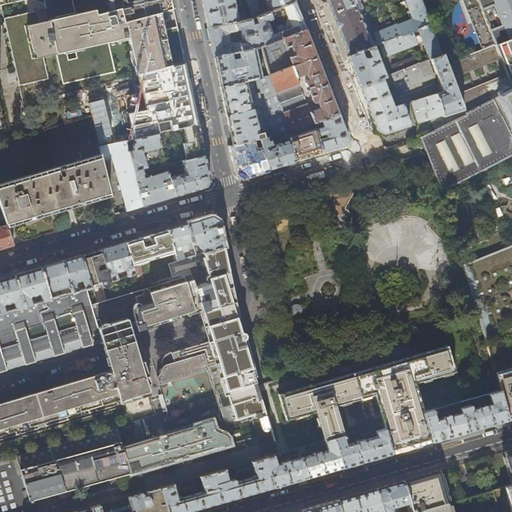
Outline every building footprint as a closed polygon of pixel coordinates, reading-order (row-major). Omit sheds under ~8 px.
[(65,93),(63,84),(46,9),(27,13),(24,0),(3,0),(7,18),(3,18),(29,129),(30,130),(46,126),(63,122),(57,95),(65,93)] [(75,14),(71,0),(43,0),(46,9),(63,84),(114,72),(107,42),(127,37),(136,74),(138,74),(184,62),(181,50),(176,27),(163,31),(162,24),(159,13),(123,23),(119,8),(109,11),(96,14),(95,9),(75,14)] [(137,0),(125,3),(124,0),(106,0),(109,11),(119,8),(123,23),(159,13),(173,9),(170,0),(137,0)] [(201,0),(205,15),(207,28),(222,25),(220,17),(224,16),(226,24),(238,21),(233,0),(201,0)] [(246,0),(250,11),(252,18),(254,17),(261,14),(255,0),(263,0),(268,12),(294,1),(293,0),(246,0)] [(326,0),(336,25),(348,56),(361,51),(367,49),(430,26),(420,0),(404,0),(413,21),(398,27),(397,27),(374,35),(374,36),(369,38),(360,12),(363,11),(358,0),(326,0)] [(511,0),(461,0),(482,50),(511,37),(511,0)] [(303,22),(294,1),(268,12),(271,20),(276,32),(279,39),(305,29),(303,22)] [(249,18),(252,18),(250,11),(244,12),(245,19),(249,18)] [(226,24),(222,25),(207,28),(210,40),(214,57),(254,48),(258,47),(257,42),(261,41),(263,46),(279,39),(276,32),(272,33),(267,21),(271,20),(268,12),(261,14),(254,17),(256,23),(250,24),(249,18),(245,19),(238,21),(226,24)] [(442,56),(430,26),(367,49),(370,57),(367,59),(365,58),(364,59),(361,51),(348,56),(356,76),(360,88),(385,78),(375,50),(380,48),(384,58),(423,43),(428,57),(426,58),(427,61),(442,56)] [(305,29),(279,39),(263,46),(260,47),(269,75),(316,57),(305,29)] [(511,37),(446,65),(451,79),(502,58),(509,77),(458,98),(465,115),(511,90),(511,37)] [(254,48),(214,57),(217,70),(220,87),(264,77),(263,74),(260,74),(254,48)] [(392,75),(421,64),(418,54),(388,65),(392,75)] [(446,65),(442,56),(427,61),(421,64),(392,75),(385,78),(360,88),(366,102),(375,127),(377,130),(383,135),(410,127),(403,105),(396,107),(395,110),(395,112),(393,112),(391,110),(389,106),(391,103),(385,88),(394,85),(396,92),(437,76),(443,93),(436,96),(444,125),(465,115),(458,98),(451,79),(446,65)] [(319,65),(316,57),(269,75),(290,131),(312,123),(338,113),(328,87),(319,65)] [(187,76),(184,62),(138,74),(151,135),(157,134),(197,124),(194,106),(187,76)] [(269,75),(264,77),(220,87),(223,100),(227,120),(232,144),(259,139),(262,138),(261,132),(266,130),(266,131),(265,132),(266,137),(272,136),(275,135),(286,133),(290,131),(269,75)] [(511,90),(465,115),(444,125),(419,137),(420,140),(425,153),(437,183),(439,192),(511,156),(511,243),(461,264),(478,321),(484,339),(511,327),(511,90)] [(419,137),(444,125),(436,96),(412,103),(418,125),(419,137)] [(338,113),(312,123),(321,153),(336,148),(345,146),(348,139),(343,126),(338,113)] [(63,122),(46,126),(57,170),(0,186),(0,206),(6,223),(19,219),(38,214),(64,206),(110,192),(101,158),(101,157),(80,163),(72,134),(94,127),(91,115),(63,122)] [(312,123),(290,131),(286,133),(295,160),(306,157),(321,153),(312,123)] [(201,139),(197,124),(157,134),(161,148),(172,145),(176,157),(184,154),(185,160),(204,155),(201,139)] [(286,133),(275,135),(277,143),(274,144),(273,145),(273,147),(273,148),(270,149),(270,146),(269,142),(271,142),(273,140),(272,136),(266,137),(262,138),(259,139),(268,169),(280,165),(295,160),(286,133)] [(161,148),(157,134),(151,135),(133,139),(134,142),(133,142),(131,145),(133,149),(128,151),(143,206),(159,201),(175,196),(170,178),(168,171),(144,178),(141,169),(146,167),(165,161),(161,148)] [(259,139),(232,144),(235,158),(238,172),(245,176),(256,172),(268,169),(259,139)] [(98,147),(101,157),(101,158),(114,154),(114,162),(127,211),(131,209),(143,206),(128,151),(125,141),(98,147)] [(206,163),(204,155),(185,160),(181,161),(185,174),(170,178),(175,196),(189,192),(206,187),(210,181),(206,163)] [(187,224),(193,245),(201,243),(204,253),(224,247),(219,221),(216,219),(212,216),(200,220),(187,224)] [(6,224),(0,226),(0,248),(13,245),(6,224)] [(177,227),(168,230),(174,248),(175,251),(175,252),(178,261),(185,259),(183,252),(194,248),(193,245),(187,224),(177,227)] [(132,265),(175,252),(175,251),(174,248),(168,230),(158,233),(136,239),(124,242),(132,265)] [(132,265),(124,242),(113,246),(101,250),(111,281),(118,279),(116,272),(125,269),(127,276),(135,274),(132,265)] [(202,308),(203,312),(204,315),(206,323),(210,337),(211,340),(200,343),(207,368),(215,394),(227,391),(228,394),(236,391),(257,385),(243,340),(244,339),(245,338),(246,337),(245,335),(244,333),(241,332),(241,331),(240,328),(237,319),(236,314),(233,306),(232,303),(230,296),(234,294),(224,247),(204,253),(203,253),(211,281),(209,282),(195,286),(202,308)] [(111,281),(101,250),(92,252),(81,255),(91,287),(100,284),(99,282),(101,281),(102,284),(110,281),(111,281)] [(73,258),(62,261),(72,293),(76,291),(74,284),(75,281),(80,280),(83,281),(85,289),(86,288),(91,287),(81,255),(73,258)] [(52,264),(41,268),(48,292),(61,288),(63,295),(66,295),(72,293),(62,261),(52,264)] [(182,275),(178,262),(172,263),(176,277),(182,275)] [(29,271),(14,276),(24,307),(32,305),(30,297),(31,296),(33,297),(35,296),(37,295),(38,294),(41,295),(43,301),(50,299),(48,292),(41,268),(29,271)] [(2,279),(0,279),(0,314),(5,313),(3,306),(4,304),(6,305),(8,305),(9,304),(10,303),(11,301),(14,302),(14,304),(8,306),(10,311),(24,307),(14,276),(2,279)] [(195,310),(186,281),(184,282),(183,278),(177,280),(186,312),(195,310)] [(177,280),(160,285),(159,282),(150,285),(151,287),(148,288),(158,321),(173,317),(186,312),(177,280)] [(91,305),(86,288),(85,289),(76,291),(72,293),(66,295),(81,339),(85,337),(99,333),(91,305)] [(158,321),(148,288),(91,305),(99,333),(129,324),(132,324),(136,323),(138,331),(146,329),(145,325),(158,321)] [(81,339),(66,295),(63,295),(50,299),(43,301),(32,305),(47,349),(76,340),(81,339)] [(47,349),(32,305),(24,307),(10,311),(5,313),(0,314),(0,339),(7,360),(40,351),(47,349)] [(110,339),(132,333),(129,324),(99,333),(102,342),(110,339)] [(511,327),(484,339),(499,390),(508,420),(511,418),(511,327)] [(104,348),(134,339),(132,333),(110,339),(102,342),(104,348)] [(135,344),(134,339),(104,348),(105,353),(109,364),(138,355),(135,344)] [(166,376),(172,374),(173,378),(207,368),(200,343),(197,344),(182,349),(177,350),(171,352),(169,353),(166,355),(165,355),(163,357),(162,359),(162,363),(166,376)] [(381,424),(383,430),(391,453),(432,442),(423,412),(417,394),(415,395),(412,384),(454,372),(447,346),(278,394),(285,421),(315,413),(323,441),(332,439),(341,436),(342,436),(334,407),(375,395),(380,412),(379,413),(381,424)] [(127,365),(140,361),(138,355),(109,364),(111,370),(120,367),(127,365)] [(120,367),(125,383),(127,388),(131,400),(139,398),(139,394),(149,391),(140,361),(127,365),(120,367)] [(125,383),(120,367),(111,370),(103,372),(91,376),(100,405),(101,409),(105,408),(101,396),(101,397),(99,391),(125,383)] [(100,405),(91,376),(75,381),(84,410),(100,405)] [(65,415),(84,410),(75,381),(66,383),(56,386),(65,415)] [(269,427),(257,385),(236,391),(228,394),(231,404),(220,408),(224,423),(251,415),(255,429),(262,427),(263,429),(264,430),(265,431),(266,431),(268,430),(269,429),(269,427)] [(0,403),(0,438),(8,437),(7,433),(43,422),(44,426),(59,422),(58,418),(65,415),(56,386),(35,393),(0,403)] [(131,400),(127,388),(117,391),(121,403),(131,400)] [(458,402),(460,407),(461,412),(467,432),(482,427),(508,420),(499,390),(488,394),(491,404),(485,406),(481,407),(480,404),(475,406),(476,408),(472,410),(471,405),(466,407),(464,401),(458,402)] [(432,410),(423,412),(432,442),(448,437),(467,432),(461,412),(449,416),(448,413),(443,414),(443,416),(440,417),(440,419),(435,420),(432,410)] [(230,444),(228,438),(227,437),(225,435),(224,434),(221,433),(219,432),(215,429),(212,419),(202,423),(204,429),(211,450),(218,448),(230,444)] [(211,450),(204,429),(202,423),(201,425),(200,427),(193,429),(195,437),(183,440),(181,432),(165,437),(167,444),(148,450),(146,443),(122,449),(130,473),(148,467),(180,458),(211,450)] [(115,427),(91,434),(15,455),(29,501),(44,497),(85,485),(107,479),(129,473),(130,473),(122,449),(115,427)] [(357,431),(359,437),(370,434),(369,428),(357,431)] [(344,446),(341,436),(332,439),(342,467),(364,461),(391,453),(383,430),(373,433),(374,437),(361,441),(361,440),(357,441),(356,439),(352,440),(353,443),(344,446)] [(342,467),(332,439),(323,441),(322,442),(325,451),(319,453),(318,453),(315,453),(314,451),(309,453),(310,456),(300,459),(307,478),(322,473),(342,467)] [(290,457),(299,455),(297,449),(288,451),(290,457)] [(0,459),(0,511),(32,511),(29,501),(15,455),(0,459)] [(273,456),(264,458),(273,487),(288,483),(307,478),(300,459),(289,462),(288,459),(284,460),(284,462),(280,463),(280,464),(275,466),(273,456)] [(253,493),(273,487),(264,458),(232,468),(236,482),(234,483),(233,479),(231,480),(231,482),(230,481),(228,482),(224,470),(195,478),(196,482),(199,481),(202,492),(195,494),(193,485),(194,485),(193,479),(159,489),(166,511),(186,511),(213,505),(238,497),(253,493)] [(403,481),(409,502),(410,508),(411,511),(413,511),(447,503),(438,471),(420,476),(403,481)] [(388,485),(376,489),(381,511),(390,511),(392,511),(391,507),(409,502),(403,481),(388,485)] [(511,511),(511,484),(491,490),(497,509),(497,511),(511,511)] [(127,498),(129,505),(131,511),(166,511),(159,489),(127,498)] [(355,495),(337,500),(340,511),(381,511),(376,489),(355,495)] [(100,511),(105,511),(129,505),(127,498),(99,506),(100,511)] [(318,505),(301,510),(301,511),(340,511),(337,500),(318,505)] [(497,511),(497,509),(487,511),(452,511),(450,504),(448,505),(447,503),(413,511),(497,511)]
